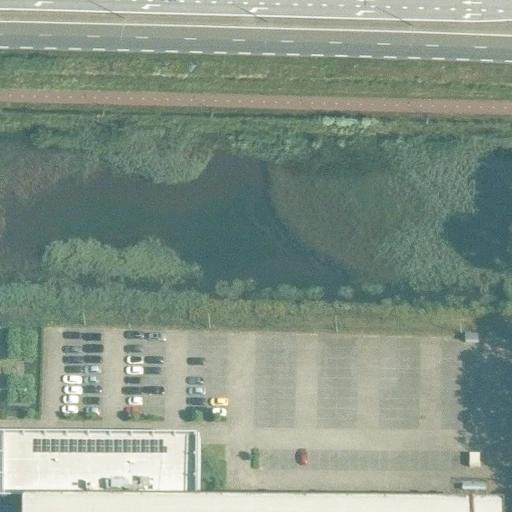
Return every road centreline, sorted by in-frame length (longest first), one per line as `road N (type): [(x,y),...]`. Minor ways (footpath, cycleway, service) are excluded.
road 1 (primary): [(0,40),(511,54)]
road 2 (unknown): [(302,439),(428,441)]
